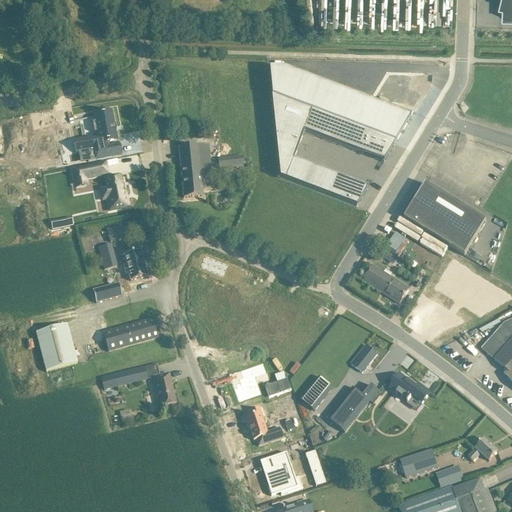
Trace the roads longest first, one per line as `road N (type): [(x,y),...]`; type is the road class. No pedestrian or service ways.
road 1 (unclassified): [(330,295),(461,78),(464,0)]
road 2 (unclassified): [(247,511),(172,311),(190,237)]
road 3 (unclassified): [(511,423),(447,368),(330,295)]
road 4 (unclassified): [(190,237),(170,224),(161,201),(146,78)]
road 5 (unclassified): [(330,295),(190,237)]
road 6 (unclassified): [(0,106),(146,78)]
